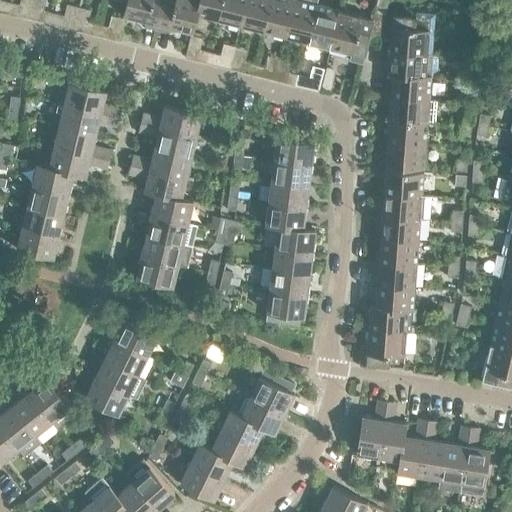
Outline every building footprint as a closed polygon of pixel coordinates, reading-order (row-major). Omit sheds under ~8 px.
[(0,0),(0,9),(6,11),(9,0),(6,0),(0,0)] [(19,3),(9,0),(6,11),(16,13),(19,3)] [(126,0),(123,13),(145,19),(143,25),(156,28),(163,0),(126,0)] [(198,0),(163,0),(156,28),(169,31),(170,25),(192,31),(197,12),(196,12),(198,0)] [(198,0),(196,12),(197,12),(218,17),(222,0),(198,0)] [(222,0),(218,17),(240,23),(246,0),(222,0)] [(246,0),(240,23),(263,29),(269,0),(246,0)] [(269,0),(263,29),(285,34),(293,0),(269,0)] [(293,0),(285,34),(307,40),(316,3),(317,0),(293,0)] [(316,3),(307,40),(329,45),(338,9),(316,3)] [(51,22),(53,12),(43,9),(40,20),(51,22)] [(338,9),(329,45),(350,51),(349,56),(362,60),(367,40),(369,16),(338,9)] [(427,52),(430,16),(371,11),(369,16),(367,40),(379,43),(381,36),(390,36),(389,49),(427,52)] [(53,12),(51,22),(61,25),(64,14),(53,12)] [(95,33),(98,23),(88,20),(85,31),(95,33)] [(108,25),(98,23),(95,33),(105,36),(108,25)] [(207,61),(210,51),(199,48),(197,59),(207,61)] [(437,52),(427,52),(389,49),(388,72),(392,73),(393,72),(426,74),(426,73),(430,74),(436,74),(437,52)] [(210,51),(207,61),(217,64),(220,53),(210,51)] [(252,72),(254,62),(244,59),(241,70),(252,72)] [(24,63),(15,62),(13,75),(22,76),(23,69),(24,63)] [(262,75),(264,65),(254,62),(252,72),(262,75)] [(335,69),(326,67),(321,86),(330,89),(335,69)] [(470,67),(468,77),(479,79),(481,68),(470,67)] [(296,84),(299,73),(288,71),(286,81),(296,84)] [(393,72),(392,73),(391,95),(429,98),(430,74),(426,73),(426,74),(393,72)] [(309,76),(299,73),(296,84),(306,86),(309,76)] [(479,79),(468,77),(466,88),(477,90),(479,79)] [(496,79),(485,77),(483,88),(494,90),(496,79)] [(63,103),(119,116),(121,107),(102,102),(105,89),(69,80),(63,103)] [(477,93),(466,92),(464,101),(475,103),(477,93)] [(17,108),(19,96),(10,95),(9,107),(17,108)] [(429,98),(391,95),(389,117),(427,120),(435,121),(437,98),(429,98)] [(63,103),(59,123),(95,132),(98,120),(117,125),(119,116),(63,103)] [(142,111),(140,121),(195,135),(201,112),(164,103),(161,116),(142,111)] [(15,122),(17,108),(9,107),(7,120),(15,122)] [(461,122),(471,124),(473,113),(462,112),(461,122)] [(480,112),(478,122),(489,124),(490,114),(480,112)] [(389,117),(387,140),(425,143),(427,120),(389,117)] [(195,135),(140,121),(138,130),(157,134),(154,146),(190,154),(195,135)] [(471,124),(461,122),(459,133),(470,135),(471,124)] [(489,124),(478,122),(476,133),(487,135),(489,124)] [(95,132),(59,123),(54,144),(109,157),(111,148),(92,144),(95,132)] [(276,135),(273,158),(311,163),(314,140),(276,135)] [(217,140),(216,150),(228,151),(229,142),(217,140)] [(425,143),(387,140),(386,164),(423,167),(425,143)] [(233,154),(242,155),(244,142),(235,141),(233,154)] [(0,154),(8,156),(11,144),(3,142),(0,152),(0,154)] [(109,157),(54,144),(49,164),(73,172),(85,175),(88,162),(107,166),(109,157)] [(190,154),(154,146),(151,158),(132,153),(130,163),(185,176),(190,154)] [(0,167),(5,169),(8,156),(0,154),(0,167)] [(242,155),(233,154),(232,166),(241,167),(242,155)] [(249,168),(251,156),(242,155),(241,167),(249,168)] [(311,163),(273,158),(271,179),(308,184),(311,163)] [(466,170),(467,159),(456,158),(455,169),(466,170)] [(472,169),(483,170),(484,159),(473,158),(472,169)] [(73,172),(49,164),(37,161),(32,183),(68,192),(73,172)] [(185,176),(130,163),(128,172),(147,176),(144,189),(156,192),(180,196),(185,176)] [(385,167),(383,191),(421,194),(423,170),(385,167)] [(483,170),(472,169),(471,180),(482,181),(483,170)] [(466,173),(455,172),(454,183),(465,184),(466,173)] [(511,176),(507,176),(502,199),(511,201),(511,176)] [(271,179),(268,201),(305,206),(308,184),(271,179)] [(32,183),(26,204),(63,213),(68,192),(32,183)] [(228,196),(237,197),(239,185),(230,184),(228,196)] [(382,214),(419,217),(427,217),(429,194),(421,194),(383,191),(382,214)] [(180,196),(156,192),(151,211),(187,220),(193,199),(180,196)] [(235,210),(237,197),(228,196),(226,209),(235,210)] [(305,206),(268,201),(265,223),(277,225),(302,226),(305,206)] [(63,213),(26,204),(21,226),(58,235),(63,213)] [(452,208),(451,219),(462,220),(463,209),(452,208)] [(151,211),(146,233),(182,242),(187,220),(151,211)] [(469,212),(468,223),(479,224),(480,213),(469,212)] [(419,217),(382,214),(380,236),(418,239),(419,217)] [(226,231),(229,218),(221,216),(218,229),(226,231)] [(237,220),(234,219),(229,218),(226,231),(234,233),(237,220)] [(462,220),(451,219),(450,230),(461,230),(462,220)] [(479,224),(468,223),(467,234),(478,235),(479,224)] [(302,226),(277,225),(275,245),(312,250),(315,227),(302,226)] [(58,235),(21,226),(16,247),(53,256),(58,235)] [(223,243),(226,231),(218,229),(215,241),(223,243)] [(511,231),(506,230),(500,253),(502,253),(511,255),(511,231)] [(231,245),(234,233),(226,231),(223,243),(231,245)] [(182,242),(146,233),(141,254),(177,263),(182,242)] [(418,239),(380,236),(378,259),(416,262),(418,239)] [(275,245),(272,266),(309,271),(312,250),(275,245)] [(511,255),(502,253),(497,275),(505,277),(511,278),(511,255)] [(177,263),(141,254),(136,276),(172,285),(177,263)] [(448,264),(459,265),(460,254),(449,254),(448,264)] [(207,271),(216,273),(219,260),(210,258),(207,271)] [(465,258),(465,269),(476,270),(476,259),(465,258)] [(416,262),(378,259),(376,282),(414,285),(416,262)] [(459,265),(448,264),(447,275),(458,276),(459,265)] [(272,266),(269,288),(306,293),(309,271),(272,266)] [(231,271),(223,269),(220,281),(229,283),(231,271)] [(476,270),(465,269),(464,280),(475,281),(476,270)] [(216,273),(207,271),(204,283),(213,285),(216,273)] [(511,278),(505,277),(500,299),(511,302),(511,278)] [(226,296),(229,283),(220,281),(217,294),(226,296)] [(376,282),(375,304),(408,308),(412,309),(414,285),(376,282)] [(306,293),(269,288),(266,310),(303,315),(306,293)] [(443,299),(441,309),(451,312),(454,301),(443,299)] [(511,302),(500,299),(494,321),(511,325),(511,302)] [(217,300),(215,308),(227,311),(229,303),(217,300)] [(460,302),(458,312),(468,315),(471,304),(460,302)] [(408,308),(375,304),(370,303),(368,326),(406,329),(408,308)] [(451,312),(441,309),(438,320),(449,322),(451,312)] [(468,315),(458,312),(455,323),(466,325),(468,315)] [(123,317),(113,338),(146,355),(157,334),(123,317)] [(511,325),(494,321),(489,343),(511,348),(511,325)] [(406,329),(368,326),(367,348),(361,348),(359,362),(403,365),(406,329)] [(146,355),(113,338),(103,356),(137,373),(146,355)] [(194,363),(201,349),(200,348),(187,341),(186,342),(182,351),(183,357),(194,363)] [(511,348),(489,343),(481,378),(511,385),(511,348)] [(15,353),(7,359),(10,363),(18,356),(15,353)] [(103,356),(94,376),(127,393),(137,373),(103,356)] [(211,362),(203,358),(197,369),(205,373),(211,362)] [(188,375),(193,363),(185,359),(180,371),(188,375)] [(199,384),(205,373),(197,369),(191,380),(199,384)] [(182,386),(188,375),(180,371),(174,382),(182,386)] [(260,374),(250,394),(284,411),(294,391),(260,374)] [(46,376),(28,390),(51,420),(69,405),(46,376)] [(127,393),(94,376),(84,396),(117,413),(127,393)] [(28,390),(11,404),(34,433),(51,420),(28,390)] [(284,411),(250,394),(241,413),(262,426),(274,431),(284,411)] [(191,400),(183,396),(178,408),(186,411),(191,400)] [(377,462),(386,399),(377,397),(374,416),(361,414),(355,451),(376,454),(375,462),(377,462)] [(169,414),(174,402),(166,398),(160,409),(169,414)] [(396,400),(386,399),(377,462),(378,462),(379,455),(398,458),(400,458),(404,433),(406,421),(393,419),(396,400)] [(11,404),(0,412),(0,424),(17,446),(34,433),(11,404)] [(230,407),(219,428),(253,445),(262,426),(241,413),(230,407)] [(180,423),(186,411),(178,408),(172,419),(180,423)] [(163,425),(169,414),(160,409),(155,421),(163,425)] [(400,458),(398,458),(396,470),(417,473),(416,480),(418,481),(427,418),(418,416),(415,435),(404,433),(400,458)] [(436,419),(427,418),(418,481),(419,481),(420,474),(440,477),(446,440),(433,438),(436,419)] [(446,440),(440,477),(460,480),(459,487),(460,487),(470,424),(461,423),(458,442),(446,440)] [(0,459),(17,446),(0,424),(0,459)] [(470,424),(460,487),(461,488),(463,480),(484,484),(489,447),(476,445),(479,426),(470,424)] [(253,445),(219,428),(210,446),(232,459),(243,465),(253,445)] [(167,436),(164,435),(159,432),(153,444),(162,448),(167,436)] [(113,441),(108,434),(98,441),(103,448),(113,441)] [(76,452),(86,444),(80,436),(70,444),(76,452)] [(94,456),(103,448),(98,441),(88,449),(94,456)] [(232,459),(210,446),(199,441),(189,462),(223,478),(232,459)] [(66,460),(76,452),(70,444),(60,452),(66,460)] [(156,460),(162,448),(153,444),(148,455),(156,460)] [(511,453),(501,452),(500,460),(504,465),(511,466),(511,464),(511,453)] [(132,479),(157,507),(174,492),(142,457),(126,472),(132,479)] [(80,467),(74,460),(64,468),(70,475),(80,467)] [(223,478),(189,462),(179,481),(213,498),(223,478)] [(42,478),(52,471),(47,463),(37,471),(42,478)] [(60,483),(70,475),(64,468),(54,476),(60,483)] [(32,486),(42,478),(37,471),(27,479),(32,486)] [(132,479),(117,493),(131,511),(151,511),(157,507),(132,479)] [(332,483),(323,503),(341,511),(359,511),(366,500),(332,483)] [(131,511),(117,493),(109,484),(92,499),(104,511),(131,511)] [(46,495),(40,487),(30,495),(36,502),(46,495)] [(26,510),(36,502),(30,495),(21,503),(26,510)] [(104,511),(92,499),(77,511),(104,511)] [(341,511),(323,503),(318,511),(341,511)]
